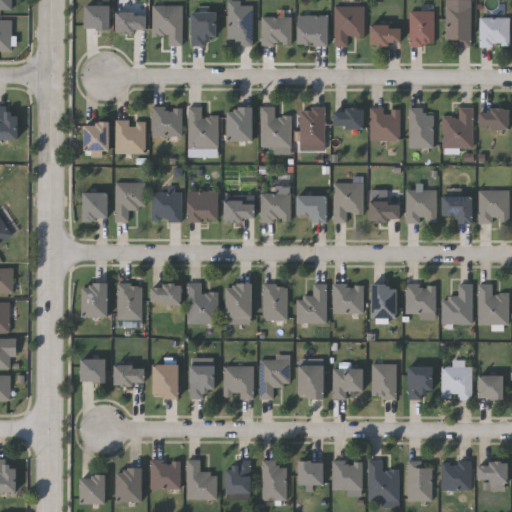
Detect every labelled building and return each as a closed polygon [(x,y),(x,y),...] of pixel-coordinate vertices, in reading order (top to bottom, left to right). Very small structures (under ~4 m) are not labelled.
[(0,0),(11,0),(11,8),(0,8),(0,0)] [(85,27),(85,3),(110,3),(110,27),(85,27)] [(168,44),(168,34),(152,34),(152,4),(182,4),(182,44),(168,44)] [(252,44),(237,44),(237,38),(228,38),(228,5),(252,5),(252,44)] [(363,35),(347,35),(347,44),(334,44),(334,5),(363,5),(363,35)] [(470,45),(455,45),(455,38),(445,38),(445,5),(470,5),(470,45)] [(116,30),(116,10),(147,10),(147,30),(116,30)] [(433,10),(433,44),(409,44),(409,10),(433,10)] [(217,11),(217,38),(206,38),(206,44),(191,44),(191,11),(217,11)] [(328,43),(297,43),(297,14),(328,14),(328,43)] [(291,16),(291,44),(261,44),(261,16),(291,16)] [(478,45),(478,16),(509,16),(509,45),(478,45)] [(0,18),(11,18),(11,50),(0,50),(0,18)] [(370,43),(370,23),(402,23),(402,43),(370,43)] [(291,146),(260,146),(260,105),(275,105),(275,115),(291,115),(291,146)] [(181,106),(181,135),(151,135),(151,106),(181,106)] [(218,115),(218,145),(188,145),(188,106),(201,106),(201,115),(218,115)] [(324,143),(300,143),(300,106),(324,106),(324,143)] [(409,106),(423,106),(423,113),(432,113),(432,146),(409,146),(409,106)] [(472,146),(442,146),(442,115),(458,115),(458,106),(472,106),(472,146)] [(0,138),(0,107),(18,107),(18,138),(0,138)] [(228,139),(228,107),(253,107),(253,139),(228,139)] [(364,107),(364,126),(334,126),(334,107),(364,107)] [(370,139),(370,107),(399,107),(399,139),(370,139)] [(510,108),(510,127),(480,127),(480,108),(510,108)] [(115,152),(115,120),(145,120),(145,152),(115,152)] [(110,122),(110,149),(84,149),(84,122),(110,122)] [(115,181),(144,181),(144,207),(129,207),(129,220),(115,220),(115,181)] [(363,181),(363,211),(347,211),(347,221),(333,221),(333,181),(363,181)] [(436,221),(406,221),(406,189),(436,189),(436,221)] [(508,189),(508,221),(478,221),(478,189),(508,189)] [(188,219),(188,190),(218,190),(218,219),(188,219)] [(108,191),(108,220),(83,220),(83,191),(108,191)] [(181,191),(181,220),(151,220),(151,191),(181,191)] [(260,220),(260,192),(290,192),(290,220),(260,220)] [(312,213),(297,213),(297,194),(328,194),(328,220),(312,220),(312,213)] [(473,221),(457,221),(457,214),(442,214),(442,195),(473,195),(473,221)] [(225,199),(254,199),(254,218),(225,218),(225,199)] [(370,200),(401,200),(401,219),(370,219),(370,200)] [(0,267),(12,267),(12,293),(0,292),(0,267)] [(82,315),(82,282),(108,282),(108,315),(82,315)] [(117,319),(117,282),(140,282),(140,319),(117,319)] [(187,322),(187,282),(201,282),(201,292),(217,292),(217,322),(187,322)] [(296,322),(296,295),(313,295),(313,282),(326,282),(326,322),(296,322)] [(181,302),(151,302),(151,283),(181,283),(181,302)] [(227,316),(227,283),(252,283),(252,316),(227,316)] [(287,283),(287,319),(262,319),(262,283),(287,283)] [(362,283),(362,312),(332,312),(332,283),(362,283)] [(397,316),(372,316),(372,283),(397,283),(397,316)] [(405,314),(405,283),(435,283),(435,314),(405,314)] [(471,322),(442,322),(442,295),(458,295),(458,283),(471,283),(471,322)] [(508,323),(478,323),(478,283),(492,283),(492,292),(508,292),(508,323)] [(0,301),(9,301),(9,331),(0,331),(0,301)] [(0,368),(0,337),(16,337),(16,356),(11,356),(11,368),(0,368)] [(81,381),(81,357),(106,357),(106,381),(81,381)] [(259,398),(259,357),(289,357),(289,385),(273,385),(273,398),(259,398)] [(153,363),(179,363),(179,396),(153,396),(153,363)] [(371,397),(371,363),(395,363),(395,397),(371,397)] [(115,364),(145,364),(145,384),(115,384),(115,364)] [(215,364),(215,395),(189,395),(189,364),(215,364)] [(325,397),(298,397),(298,364),(325,364),(325,397)] [(253,365),(253,397),(223,397),(223,365),(253,365)] [(433,365),(433,390),(422,390),(422,398),(408,398),(408,365),(433,365)] [(441,398),(441,365),(471,365),(471,398),(441,398)] [(364,367),(364,390),(346,390),(346,398),(332,398),(332,367),(364,367)] [(0,374),(10,374),(10,399),(0,399),(0,374)] [(504,397),(479,397),(479,374),(504,374),(504,397)] [(0,490),(0,457),(4,457),(4,463),(16,463),(16,490),(0,490)] [(186,498),(186,458),(200,458),(200,471),(216,471),(216,498),(186,498)] [(179,459),(179,488),(150,488),(150,459),(179,459)] [(225,467),(237,467),(237,459),(251,459),(251,493),(225,493),(225,467)] [(261,459),(276,459),(276,466),(285,466),(285,499),(261,499),(261,459)] [(367,499),(368,459),(382,459),(382,469),(398,469),(398,499),(367,499)] [(324,483),(298,483),(298,460),(324,460),(324,483)] [(361,460),(361,489),(331,489),(331,460),(361,460)] [(431,466),(431,499),(407,499),(407,460),(419,460),(419,466),(431,466)] [(441,460),(470,460),(470,489),(441,489),(441,460)] [(490,489),(490,478),(478,478),(478,461),(508,461),(508,489),(490,489)] [(117,500),(117,467),(142,467),(142,500),(117,500)] [(106,502),(80,502),(80,474),(106,474),(106,502)]
